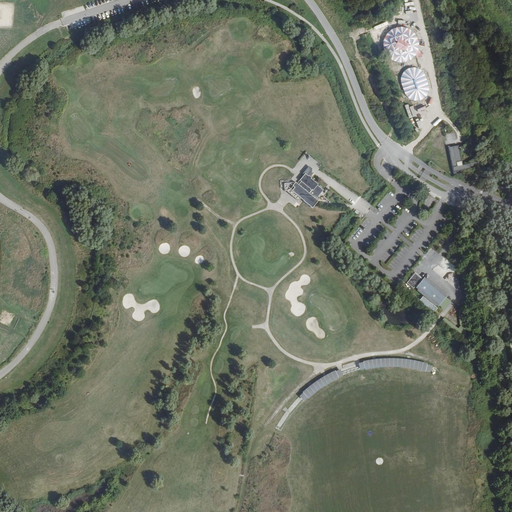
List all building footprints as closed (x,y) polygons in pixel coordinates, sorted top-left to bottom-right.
[(406,35),(397,37),(397,40),(414,37),(411,28),(405,29),(406,35)] [(454,171),(471,168),(470,163),(463,165),(459,145),(449,147),(454,171)] [(292,193),(312,210),(318,202),(314,199),(315,198),(317,199),(324,190),(305,175),(300,181),(301,183),(299,186),(296,183),(293,187),(295,189),(292,193)] [(433,269),(437,273),(442,268),(438,264),(433,269)] [(416,271),(407,283),(424,295),(420,301),(435,313),(448,295),(416,271)] [(368,361),(359,364),(360,371),(366,371),(369,370),(377,369),(385,368),(393,368),(401,368),(409,369),(417,371),(425,373),(430,373),(432,367),(427,364),(420,362),(411,361),(402,360),(394,359),(385,359),(376,360),(368,361)] [(299,397),(304,402),(309,398),(314,394),(321,389),(328,385),(335,381),(343,376),(340,370),(334,372),(327,376),(320,380),(313,385),(306,390),(299,397)]
